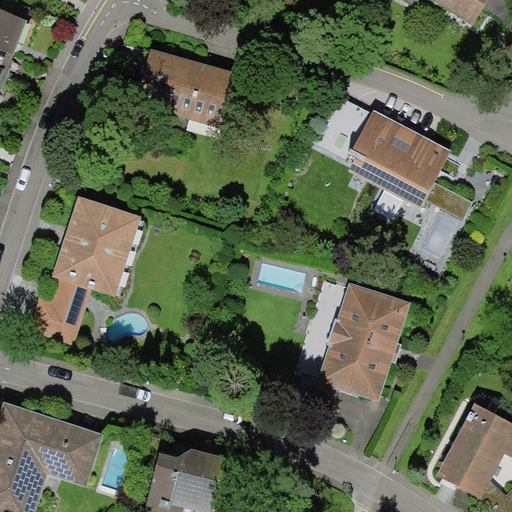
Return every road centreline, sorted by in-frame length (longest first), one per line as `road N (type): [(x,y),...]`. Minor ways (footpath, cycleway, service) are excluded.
road 1 (residential): [(0,368),(301,451),(412,511)]
road 2 (residential): [(511,129),(117,0)]
road 3 (residential): [(0,272),(78,59),(117,0)]
